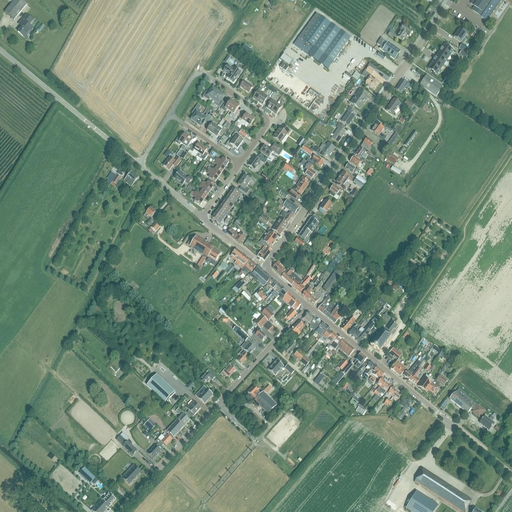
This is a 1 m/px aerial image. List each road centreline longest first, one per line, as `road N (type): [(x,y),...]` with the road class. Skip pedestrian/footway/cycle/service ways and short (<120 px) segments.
road 1 (tertiary): [(264,266),(450,0)]
road 2 (tertiary): [(511,474),(308,308)]
road 3 (residential): [(147,481),(308,308)]
road 4 (tertiary): [(139,165),(0,49)]
road 5 (residential): [(197,73),(266,118),(239,163)]
